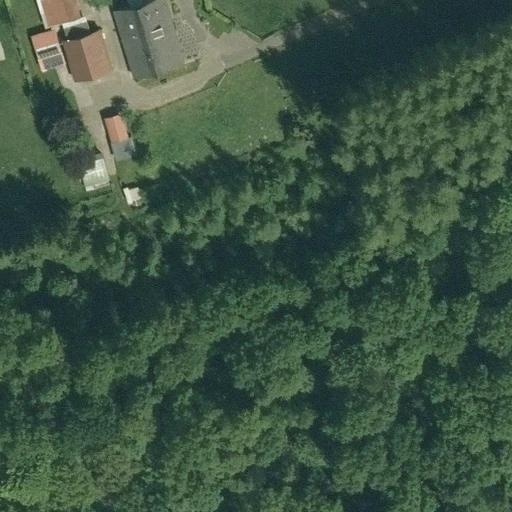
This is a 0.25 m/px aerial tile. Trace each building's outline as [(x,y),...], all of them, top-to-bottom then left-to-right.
[(31,0),(41,26),(76,14),(70,0),(31,0)] [(133,77),(182,62),(164,0),(148,0),(146,1),(145,0),(127,0),(129,6),(114,10),(133,77)] [(35,69),(60,62),(49,26),(24,34),(35,69)] [(105,48),(99,28),(63,40),(69,58),(105,48)] [(69,58),(75,79),(112,68),(105,48),(69,58)] [(125,124),(108,129),(111,141),(128,136),(125,124)] [(98,154),(74,161),(82,185),(106,178),(98,154)]
